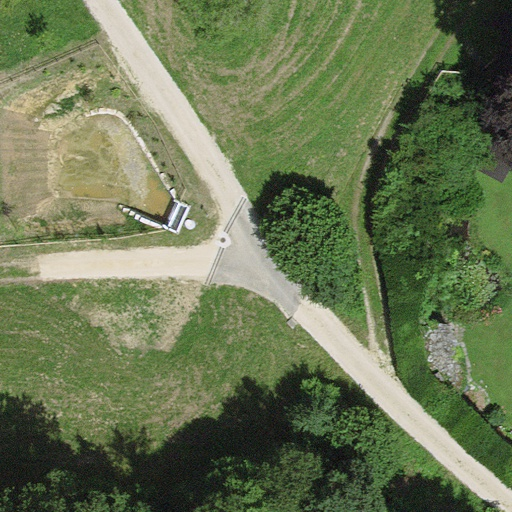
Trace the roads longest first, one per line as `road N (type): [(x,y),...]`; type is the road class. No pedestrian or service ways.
road 1 (track): [(91,0),(261,270),(381,380),(365,249),(367,170),(463,0)]
road 2 (track): [(0,276),(261,270)]
road 3 (residential): [(381,380),(511,503)]
